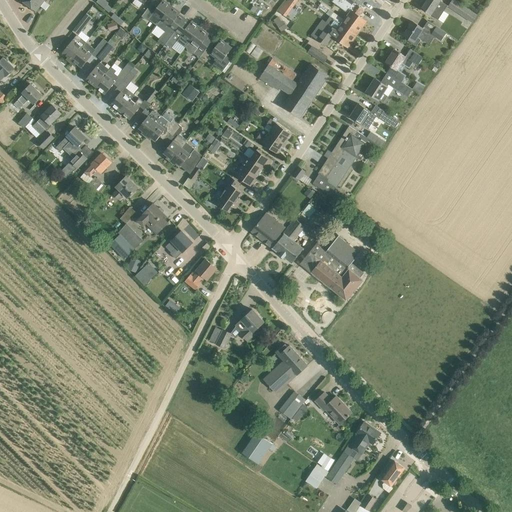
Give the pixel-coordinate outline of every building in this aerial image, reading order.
[(43,0),(20,0),(35,12),(43,0)] [(153,2),(142,16),(149,21),(150,19),(158,25),(172,6),(164,0),(162,0),(158,6),(153,2)] [(354,2),(355,0),(334,0),(333,2),(348,13),(348,12),(350,12),(344,19),(334,12),(333,13),(330,10),(331,9),(322,2),(318,7),(331,16),(342,23),(341,24),(357,36),(367,21),(359,15),(364,9),(354,2)] [(440,0),(426,0),(422,8),(439,19),(443,12),(447,6),(440,1),(440,0)] [(479,14),(478,14),(456,0),(452,0),(448,7),(473,23),(479,14)] [(172,6),(158,25),(166,31),(158,41),(165,46),(166,44),(181,23),(185,18),(179,14),(181,12),(172,6)] [(93,18),(87,13),(73,31),(79,35),(93,18)] [(348,47),(357,36),(341,24),(342,23),(331,16),(327,22),(328,24),(317,38),(327,45),(333,36),(348,47)] [(181,23),(166,44),(172,49),(178,41),(186,47),(200,27),(192,21),(190,22),(185,18),(181,23)] [(423,28),(421,27),(413,21),(404,35),(410,38),(408,41),(417,47),(421,40),(424,42),(429,35),(421,30),(423,28)] [(115,22),(107,25),(110,30),(117,27),(115,22)] [(116,34),(122,38),(127,31),(121,27),(116,34)] [(200,27),(186,47),(188,48),(188,50),(188,51),(190,52),(191,53),(193,54),(195,53),(200,57),(211,43),(214,40),(208,35),(209,34),(200,27)] [(442,41),(447,33),(436,27),(432,34),(442,41)] [(73,39),(63,52),(68,56),(66,59),(71,62),(86,42),(82,38),(79,35),(77,34),(73,39)] [(101,51),(108,42),(104,39),(97,47),(101,51)] [(98,57),(103,61),(117,44),(111,39),(108,42),(101,51),(102,51),(98,57)] [(223,71),(224,69),(230,61),(225,57),(232,48),(221,39),(210,54),(215,57),(213,59),(215,60),(213,63),(223,71)] [(96,50),(86,42),(71,62),(75,66),(77,63),(82,67),(96,50)] [(143,44),(140,49),(151,58),(155,53),(143,44)] [(324,63),(328,57),(312,46),(308,52),(324,63)] [(264,51),(257,47),(252,53),(259,58),(264,51)] [(395,49),(386,62),(390,65),(386,72),(387,72),(387,73),(402,82),(407,76),(401,72),(397,69),(401,63),(405,65),(410,68),(414,62),(418,65),(423,57),(410,49),(406,56),(403,55),(395,49)] [(0,60),(0,81),(6,76),(14,68),(3,57),(0,60)] [(297,74),(273,58),(260,77),(279,90),(281,87),(291,94),(283,106),(301,118),(329,76),(311,64),(298,83),(293,80),(297,74)] [(106,66),(105,66),(106,65),(100,61),(86,79),(96,86),(106,74),(112,67),(108,64),(106,66)] [(130,61),(120,74),(125,78),(134,67),(134,68),(136,65),(130,61)] [(122,82),(128,86),(136,75),(131,71),(134,68),(134,67),(125,78),(122,82)] [(106,74),(96,86),(106,94),(120,76),(115,73),(111,78),(106,74)] [(376,78),(367,92),(379,100),(379,99),(384,103),(394,88),(408,97),(413,89),(402,82),(387,73),(381,82),(376,78)] [(183,92),(192,101),(200,92),(191,83),(183,92)] [(34,103),(35,102),(42,95),(31,84),(23,92),(24,94),(14,104),(20,109),(29,99),(34,103)] [(135,94),(130,90),(125,86),(111,104),(121,111),(135,94)] [(145,100),(150,104),(160,91),(155,87),(145,99),(146,99),(145,100)] [(0,91),(0,106),(0,107),(9,97),(1,91),(0,91)] [(136,102),(131,99),(135,94),(121,111),(131,119),(144,102),(139,98),(136,102)] [(359,104),(351,117),(359,122),(362,124),(369,128),(373,122),(377,116),(395,128),(399,120),(375,104),(370,111),(368,109),(359,104)] [(33,126),(32,126),(38,132),(40,134),(41,134),(45,129),(47,131),(47,130),(52,125),(51,124),(61,113),(53,105),(46,112),(42,116),(43,116),(33,126)] [(153,111),(151,113),(146,108),(138,119),(143,123),(139,127),(143,131),(142,133),(146,136),(162,116),(156,110),(153,111)] [(30,122),(33,119),(34,118),(28,113),(19,123),(25,128),(26,127),(30,122)] [(161,125),(158,122),(163,116),(162,116),(146,136),(150,140),(152,138),(156,141),(160,136),(165,140),(178,124),(175,120),(169,119),(164,121),(161,125)] [(268,124),(264,129),(285,144),(293,134),(276,122),(276,123),(270,119),(267,123),(268,124)] [(184,144),(187,141),(180,135),(183,130),(183,127),(178,124),(165,140),(163,144),(168,148),(164,152),(168,156),(167,158),(171,161),(184,144)] [(319,174),(313,183),(321,188),(328,193),(331,195),(333,192),(335,189),(336,187),(338,185),(353,162),(356,157),(361,160),(367,151),(362,148),(368,138),(349,126),(334,149),(332,152),(328,158),(319,173),(319,174)] [(61,143),(57,147),(61,151),(64,148),(73,157),(70,161),(71,161),(59,173),(66,180),(78,168),(87,158),(80,152),(87,145),(86,144),(85,145),(82,142),(87,138),(75,127),(61,142),(61,143)] [(262,141),(262,142),(278,154),(285,144),(264,129),(269,132),(265,137),(260,134),(257,138),(262,141)] [(37,142),(44,149),(55,138),(48,131),(37,142)] [(371,132),(367,137),(368,138),(375,142),(378,137),(371,132)] [(218,149),(222,144),(216,139),(212,145),(218,149)] [(247,139),(244,144),(250,148),(253,143),(247,139)] [(186,142),(184,144),(171,161),(175,165),(177,163),(181,166),(185,161),(190,165),(198,155),(193,151),(195,149),(186,142)] [(249,157),(265,169),(272,160),(257,149),(251,158),(249,157)] [(108,169),(106,167),(112,162),(103,153),(92,163),(94,165),(81,177),(100,194),(107,187),(96,177),(94,178),(91,176),(98,169),(101,173),(101,172),(103,174),(108,169)] [(249,157),(242,166),(257,177),(264,168),(249,157)] [(195,181),(201,173),(202,170),(197,166),(189,177),(195,181)] [(251,186),(257,177),(242,166),(236,175),(251,186)] [(293,175),(294,176),(299,179),(305,171),(300,167),(293,175)] [(240,183),(232,177),(230,175),(225,182),(229,185),(223,193),(239,204),(242,200),(240,198),(244,193),(237,188),(240,183)] [(128,198),(131,195),(138,188),(126,176),(116,187),(119,189),(113,194),(118,200),(124,194),(128,198)] [(236,209),(239,204),(223,193),(219,198),(215,195),(212,200),(230,212),(234,207),(236,209)] [(138,220),(144,226),(150,220),(155,224),(151,228),(157,233),(168,223),(162,217),(165,214),(154,203),(144,214),(138,220)] [(314,208),(309,204),(303,212),(307,216),(314,208)] [(137,212),(130,207),(121,219),(127,224),(137,212)] [(285,228),(267,213),(266,213),(252,231),(273,248),(283,236),(280,234),(285,228)] [(292,263),(298,255),(304,249),(293,240),(305,226),(295,218),(287,229),(288,230),(283,236),(273,248),(292,263)] [(362,225),(354,219),(350,224),(358,230),(362,225)] [(176,258),(186,249),(193,242),(182,231),(172,240),(172,241),(166,246),(172,252),(171,253),(176,258)] [(114,240),(110,244),(125,259),(134,250),(120,234),(114,240)] [(320,240),(301,263),(313,273),(311,275),(319,281),(320,279),(324,281),(322,284),(330,290),(331,288),(347,300),(362,280),(360,278),(365,273),(352,263),(360,253),(339,236),(327,251),(325,250),(326,249),(325,248),(327,246),(320,240)] [(133,256),(128,268),(137,272),(142,260),(133,256)] [(199,281),(203,276),(207,280),(217,268),(206,259),(197,270),(198,272),(194,276),(191,274),(186,280),(196,289),(201,283),(199,281)] [(142,269),(135,276),(145,285),(152,279),(150,277),(142,269)] [(253,332),(264,321),(253,309),(236,325),(242,330),(240,332),(248,340),(255,334),(253,332)] [(223,330),(216,327),(210,341),(225,348),(232,334),(223,330)] [(278,392),(300,372),(308,365),(290,345),(288,347),(285,344),(276,352),(286,363),(285,365),(283,363),(265,379),(278,392)] [(289,417),(291,418),(306,400),(295,391),(281,410),(282,411),(281,412),(288,418),(289,417)] [(341,423),(345,420),(352,413),(336,396),(332,400),(325,392),(316,400),(321,406),(323,405),(341,423)] [(298,411),(293,417),(297,421),(302,414),(298,411)] [(374,444),(376,441),(381,433),(365,421),(357,432),(359,434),(351,445),(350,444),(331,472),(318,464),(306,481),(317,488),(326,476),(328,476),(338,483),(355,458),(354,457),(359,451),(363,453),(371,441),(374,444)] [(243,452),(259,464),(263,459),(265,461),(267,458),(265,457),(270,449),(273,451),(277,446),(256,432),(243,452)] [(396,480),(399,476),(405,468),(395,460),(386,472),(387,472),(382,478),(392,485),(395,480),(396,480)] [(371,511),(370,510),(377,499),(369,494),(362,505),(357,511),(371,511)]
